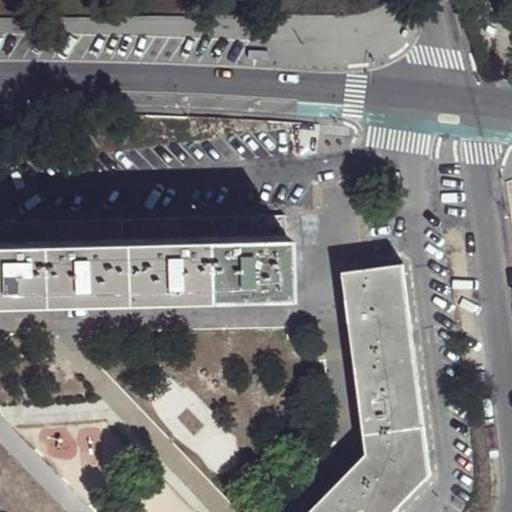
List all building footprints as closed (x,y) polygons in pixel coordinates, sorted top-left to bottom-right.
[(301,127),(276,131),(279,155),(304,152),(301,127)] [(272,237),(287,237),(288,216),(273,217),(272,237)] [(213,238),(272,237),(273,217),(0,223),(0,243),(45,243),(129,241),(213,238)] [(289,296),(287,237),(213,238),(215,298),(289,296)] [(215,298),(213,238),(129,241),(131,300),(215,298)] [(45,243),(47,302),(131,300),(129,241),(45,243)] [(0,243),(0,303),(47,302),(45,243),(0,243)] [(358,357),(418,351),(406,267),(348,275),(358,357)] [(299,268),(289,268),(289,296),(215,298),(131,300),(47,302),(0,303),(0,313),(298,307),(299,268)] [(358,357),(348,275),(340,275),(341,290),(342,299),(361,452),(370,456),(368,435),(358,357)] [(358,357),(368,435),(427,427),(418,351),(358,357)] [(370,456),(348,479),(380,511),(400,511),(435,475),(427,427),(368,435),(370,456)] [(314,511),(348,479),(370,456),(361,452),(301,511),(314,511)] [(380,511),(348,479),(314,511),(380,511)]
